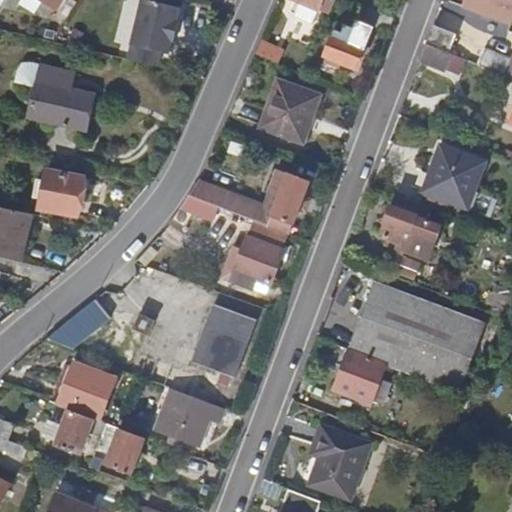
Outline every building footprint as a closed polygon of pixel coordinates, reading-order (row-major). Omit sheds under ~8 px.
[(42,0),(57,9),(62,0),(42,0)] [(146,0),(138,0),(124,57),(154,65),(157,53),(168,56),(172,43),(175,44),(180,23),(177,23),(181,9),(146,0)] [(146,0),(181,9),(183,0),(146,0)] [(293,0),(322,13),(327,0),(293,0)] [(334,0),(324,24),(333,29),(345,0),(334,0)] [(511,0),(463,0),(462,4),(511,23),(511,19),(511,0)] [(371,28),(386,34),(391,19),(366,8),(352,44),(332,36),(324,58),(354,70),(371,28)] [(432,25),(426,40),(449,49),(455,34),(432,25)] [(253,53),(276,63),(282,51),(259,41),(253,53)] [(424,46),(418,62),(445,72),(450,55),(424,46)] [(484,48),(478,64),(504,73),(509,61),(510,57),(484,48)] [(35,69),(67,77),(69,70),(36,62),(35,69)] [(65,86),(67,77),(35,69),(24,116),(81,129),(89,92),(65,86)] [(277,82),(258,126),(300,142),(317,98),(277,82)] [(441,144),(424,188),(467,204),(484,159),(441,144)] [(43,182),(35,182),(33,200),(41,201),(40,211),(77,214),(78,198),(86,199),(87,178),(81,177),(81,174),(43,171),(43,182)] [(287,175),(274,208),(266,226),(289,235),(309,183),(287,175)] [(248,220),(266,226),(274,208),(196,180),(185,196),(218,208),(248,220)] [(427,216),(431,206),(395,193),(385,221),(386,224),(383,234),(387,235),(385,241),(427,257),(440,221),(427,216)] [(0,255),(16,260),(28,211),(0,205),(0,255)] [(266,226),(248,220),(242,236),(283,251),(289,235),(266,226)] [(269,285),(283,251),(242,236),(237,249),(242,251),(234,271),(269,285)] [(242,251),(237,249),(228,245),(222,261),(231,264),(229,269),(234,271),(242,251)] [(395,255),(391,272),(414,278),(419,262),(395,255)] [(153,270),(146,280),(169,294),(175,284),(153,270)] [(375,281),(354,333),(379,342),(373,358),(387,362),(466,392),(492,324),(375,281)] [(483,362),(491,365),(511,310),(511,284),(501,313),(483,362)] [(181,288),(175,298),(198,312),(205,301),(181,288)] [(92,299),(45,338),(69,348),(71,345),(75,349),(79,345),(76,341),(107,315),(92,299)] [(238,377),(258,317),(212,302),(193,362),(238,377)] [(137,312),(129,328),(146,334),(153,318),(137,312)] [(348,348),(373,358),(379,342),(354,333),(348,348)] [(380,379),(387,362),(373,358),(348,348),(333,387),(371,402),(378,385),(383,387),(385,381),(380,379)] [(46,403),(55,407),(71,365),(62,362),(46,403)] [(92,373),(71,365),(55,407),(93,421),(97,422),(114,379),(93,370),(92,373)] [(224,410),(169,390),(154,432),(198,449),(208,423),(218,426),(224,410)] [(93,421),(55,407),(50,420),(62,425),(57,437),(54,445),(80,455),(93,421)] [(62,425),(50,420),(47,420),(43,431),(57,437),(62,425)] [(0,421),(0,440),(2,442),(9,425),(0,421)] [(313,455),(303,481),(343,497),(363,441),(315,423),(304,451),(313,455)] [(99,443),(96,452),(106,456),(103,464),(129,475),(143,440),(114,429),(105,425),(99,443)] [(457,433),(448,457),(463,463),(472,439),(457,433)] [(0,448),(23,457),(26,451),(2,442),(0,440),(0,448)] [(0,502),(8,488),(0,483),(0,502)] [(287,489),(278,511),(317,511),(322,502),(287,489)] [(99,511),(54,494),(47,511),(99,511)]
